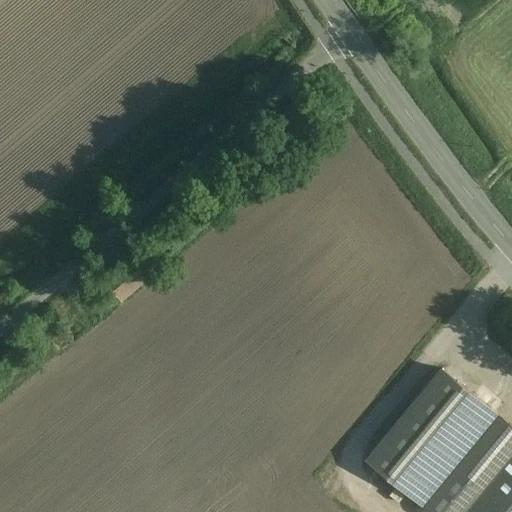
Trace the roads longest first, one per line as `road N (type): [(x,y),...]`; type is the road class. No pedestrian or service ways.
road 1 (unclassified): [(0,323),(351,31)]
road 2 (tertiary): [(351,31),(511,246)]
